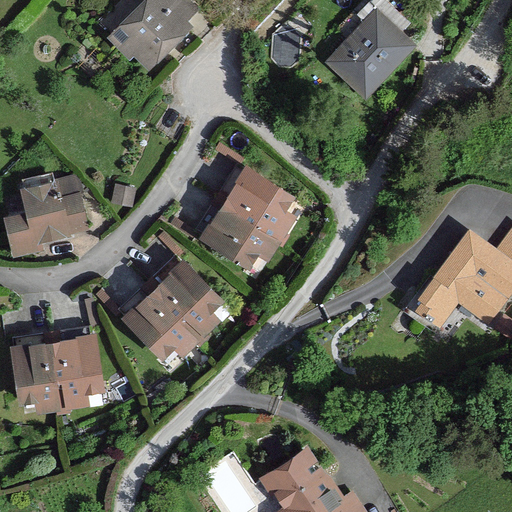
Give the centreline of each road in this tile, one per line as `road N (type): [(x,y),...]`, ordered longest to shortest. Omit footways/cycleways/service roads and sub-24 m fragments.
road 1 (residential): [(356,208),(225,94),(163,190),(90,267),(58,278),(0,274)]
road 2 (residential): [(126,511),(141,462),(306,292),(343,243),(356,208)]
road 3 (residential): [(356,208),(423,103),(472,59),(509,0)]
